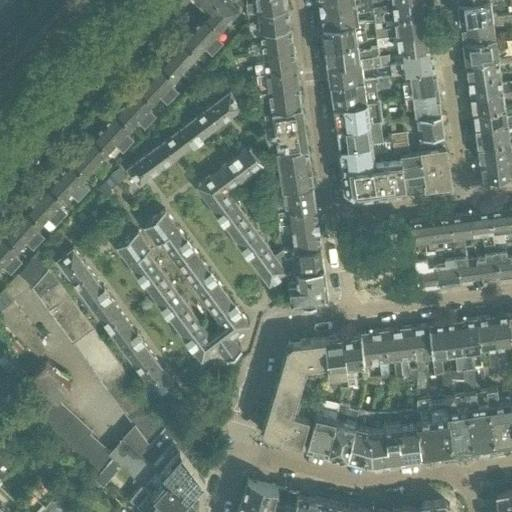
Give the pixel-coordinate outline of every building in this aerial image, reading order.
[(195,0),(207,10),(217,0),(195,0)] [(229,0),(217,0),(207,10),(205,14),(221,29),(239,9),(229,0)] [(248,13),(257,12),(288,7),(286,0),(256,0),(256,2),(247,4),(248,13)] [(370,0),(320,7),(323,26),(358,21),(357,11),(373,8),(372,5),(371,0),(370,0)] [(401,0),(372,5),(373,8),(374,19),(374,21),(384,19),(382,11),(392,10),(394,18),(427,13),(425,0),(401,0)] [(457,0),(460,20),(496,15),(496,11),(492,11),(491,3),(502,1),(502,0),(457,0)] [(250,33),(256,32),(290,27),(288,7),(257,12),(259,22),(249,24),(250,33)] [(376,28),(376,36),(429,29),(427,13),(394,18),(395,26),(376,28)] [(460,20),(463,39),(495,35),(494,24),(506,22),(505,22),(511,20),(511,13),(496,15),(460,20)] [(205,14),(194,25),(219,48),(224,42),(216,35),(221,29),(205,14)] [(323,26),(325,43),(357,39),(356,31),(370,29),(371,37),(376,36),(376,28),(374,21),(374,19),(358,21),(323,26)] [(194,25),(183,37),(199,52),(204,47),(212,55),(219,48),(194,25)] [(252,44),(254,53),(293,47),(290,27),(256,32),(257,37),(261,36),(262,43),(252,44)] [(376,36),(378,45),(397,43),(398,52),(399,52),(432,48),(429,29),(376,36)] [(463,39),(465,59),(511,51),(511,44),(496,47),(495,35),(463,39)] [(183,37),(171,50),(196,72),(201,67),(193,59),(199,52),(183,37)] [(325,43),(327,62),(379,55),(378,45),(372,46),(372,48),(358,50),(357,39),(325,43)] [(254,53),(257,73),(296,67),(293,47),(254,53)] [(400,62),(391,64),(390,64),(391,75),(409,72),(435,69),(432,48),(399,52),(400,62)] [(171,50),(160,62),(177,77),(182,71),(190,79),(196,72),(171,50)] [(511,51),(465,59),(468,77),(500,72),(500,64),(504,63),(504,62),(511,60),(511,51)] [(390,64),(391,64),(389,54),(379,55),(327,62),(330,83),(364,78),(362,68),(390,64)] [(160,62),(149,74),(174,97),(179,91),(171,83),(177,77),(160,62)] [(257,73),(259,92),(299,86),(296,67),(257,73)] [(435,69),(409,72),(410,80),(402,81),(404,94),(438,90),(435,69)] [(468,77),(470,93),(511,87),(511,78),(505,80),(505,82),(502,82),(500,72),(468,77)] [(149,74),(138,86),(154,101),(159,96),(168,104),(174,97),(149,74)] [(330,83),(333,104),(378,98),(376,87),(389,85),(387,75),(375,77),(364,78),(330,83)] [(138,86),(126,98),(151,122),(157,116),(148,107),(154,101),(138,86)] [(259,92),(262,112),(301,106),(299,86),(259,92)] [(511,87),(470,93),(473,110),(505,106),(504,96),(511,95),(511,87)] [(230,91),(205,109),(217,125),(242,106),(243,107),(244,106),(243,104),(242,105),(232,91),(233,91),(231,89),(229,91),(230,91)] [(413,106),(415,114),(440,110),(438,90),(404,94),(405,103),(406,107),(413,106)] [(333,104),(336,125),(369,121),(381,119),(385,118),(382,97),(378,98),(333,104)] [(126,98),(115,111),(131,126),(137,120),(146,128),(151,122),(126,98)] [(262,112),(265,133),(304,128),(301,106),(262,112)] [(473,110),(475,126),(511,120),(511,113),(506,115),(505,106),(473,110)] [(205,109),(187,123),(200,140),(204,137),(203,136),(217,125),(205,109)] [(440,110),(415,114),(416,114),(420,140),(427,139),(426,134),(434,133),(434,136),(438,135),(438,132),(443,132),(440,110)] [(115,111),(104,123),(129,147),(135,140),(126,132),(131,126),(115,111)] [(336,125),(339,145),(382,139),(380,129),(383,129),(381,119),(369,121),(336,125)] [(511,120),(475,126),(477,144),(511,139),(511,120)] [(104,123),(92,135),(109,151),(115,144),(123,152),(129,147),(104,123)] [(187,123),(157,145),(169,161),(193,142),(195,144),(200,140),(187,123)] [(265,136),(267,151),(307,146),(304,128),(265,133),(264,134),(265,136)] [(392,138),(395,157),(402,156),(407,189),(427,186),(421,149),(410,150),(407,129),(392,133),(392,138)] [(420,143),(421,149),(427,186),(451,183),(445,146),(443,132),(438,132),(438,135),(434,136),(435,141),(420,143)] [(92,135),(82,147),(107,170),(112,164),(104,156),(109,151),(92,135)] [(381,159),(395,157),(392,138),(382,139),(339,145),(342,164),(381,159)] [(511,139),(477,144),(480,161),(511,156),(511,139)] [(169,161),(157,145),(129,166),(129,165),(127,166),(128,168),(139,181),(138,182),(139,184),(141,183),(140,182),(169,161)] [(237,154),(233,157),(247,175),(261,165),(262,165),(264,164),(262,162),(251,148),(252,147),(250,145),(249,146),(249,147),(238,155),(237,154)] [(277,169),(278,171),(310,166),(307,146),(267,151),(268,156),(276,155),(278,169),(277,169)] [(82,147),(70,159),(87,175),(93,169),(101,177),(107,170),(82,147)] [(402,156),(395,157),(381,159),(386,191),(407,189),(402,156)] [(511,156),(480,161),(482,178),(511,174),(511,156)] [(216,170),(216,171),(228,187),(230,188),(247,175),(233,157),(228,161),(229,161),(218,170),(217,169),(216,170)] [(70,159),(59,171),(84,195),(90,188),(82,181),(87,175),(70,159)] [(381,159),(342,164),(345,188),(355,196),(386,191),(381,159)] [(272,188),(272,191),(312,185),(310,166),(278,171),(278,173),(280,187),(272,188)] [(104,192),(126,176),(120,167),(111,174),(100,186),(104,192)] [(59,171),(48,183),(64,199),(70,193),(78,201),(84,195),(59,171)] [(197,186),(208,201),(228,187),(216,171),(198,184),(197,184),(196,185),(197,187),(197,186)] [(48,183),(37,195),(62,218),(67,213),(59,205),(64,199),(48,183)] [(275,207),(275,211),(315,205),(312,185),(272,191),(274,202),(283,200),(284,205),(275,207)] [(216,214),(220,219),(238,206),(230,196),(233,194),(230,188),(228,187),(208,201),(208,202),(208,203),(209,203),(217,214),(216,214)] [(37,195),(26,208),(42,223),(47,218),(55,225),(62,218),(37,195)] [(275,211),(279,231),(318,226),(315,205),(275,211)] [(224,222),(232,233),(249,221),(238,206),(220,219),(223,223),(224,222)] [(511,220),(511,207),(491,210),(495,242),(505,241),(503,228),(506,228),(508,240),(511,239),(511,220)] [(26,208),(14,220),(39,243),(44,237),(36,229),(42,223),(26,208)] [(145,225),(156,241),(177,226),(165,210),(166,210),(165,208),(163,209),(164,210),(146,223),(145,223),(143,224),(145,226),(145,225)] [(491,210),(470,212),(473,232),(482,231),(483,244),(495,242),(491,210)] [(470,212),(450,215),(454,248),(465,247),(463,233),(473,232),(470,212)] [(450,215),(431,218),(435,249),(444,248),(444,250),(454,248),(450,215)] [(411,220),(415,254),(426,252),(426,251),(435,249),(431,218),(411,220)] [(14,220),(4,232),(20,247),(25,242),(33,249),(39,243),(14,220)] [(240,247),(243,251),(261,238),(249,221),(232,233),(231,234),(232,236),(233,235),(241,246),(240,247)] [(163,243),(172,254),(190,241),(186,237),(185,237),(178,228),(179,227),(178,226),(177,227),(177,226),(156,241),(160,246),(163,243)] [(279,231),(281,249),(282,251),(291,249),(321,245),(318,226),(279,231)] [(118,245),(129,261),(150,246),(139,230),(138,228),(136,229),(137,230),(118,243),(116,244),(117,246),(118,245)] [(4,232),(0,235),(0,250),(17,267),(22,261),(14,253),(20,247),(4,232)] [(257,268),(258,269),(275,257),(274,255),(261,238),(243,251),(247,256),(248,255),(256,266),(255,267),(256,268),(257,268)] [(505,241),(495,242),(499,274),(511,271),(511,239),(508,240),(505,241)] [(172,254),(184,271),(201,259),(192,246),(193,245),(190,241),(172,254)] [(499,274),(495,242),(483,244),(485,255),(476,257),(479,276),(499,274)] [(58,260),(75,284),(92,272),(74,247),(75,247),(74,245),(72,247),(58,257),(56,258),(58,260)] [(283,259),(285,269),(323,264),(321,245),(291,249),(292,257),(283,259)] [(137,273),(140,278),(159,264),(150,253),(154,250),(150,246),(129,261),(130,262),(129,262),(130,263),(131,263),(138,273),(137,273)] [(465,247),(454,248),(459,279),(479,276),(476,257),(476,256),(467,258),(466,247),(465,247)] [(445,260),(437,261),(440,281),(459,279),(454,248),(444,250),(445,260)] [(286,272),(285,269),(283,259),(282,251),(281,249),(274,255),(275,257),(258,269),(268,282),(267,283),(269,285),(270,283),(284,273),(286,272)] [(0,250),(0,273),(1,273),(0,271),(0,268),(2,266),(10,274),(17,267),(0,250)] [(21,269),(34,286),(51,268),(48,265),(37,251),(21,269)] [(426,252),(415,254),(419,284),(440,281),(437,261),(428,263),(426,252)] [(184,271),(196,287),(214,274),(210,269),(209,270),(202,260),(203,260),(202,258),(201,259),(184,271)] [(144,281),(153,294),(171,281),(159,264),(140,278),(143,282),(144,281)] [(285,269),(286,272),(290,301),(328,296),(323,264),(285,269)] [(34,286),(40,295),(59,281),(51,268),(34,286)] [(75,284),(89,303),(107,290),(104,286),(103,287),(92,272),(75,284)] [(196,287),(207,302),(224,290),(216,279),(217,278),(214,274),(196,287)] [(40,295),(46,304),(66,290),(59,281),(40,295)] [(161,306),(164,310),(183,297),(171,281),(153,294),(154,296),(155,295),(162,305),(161,306)] [(0,292),(0,310),(14,301),(4,288),(0,292)] [(46,304),(53,313),(73,299),(66,290),(46,304)] [(89,303),(104,323),(121,311),(110,296),(111,295),(107,290),(89,303)] [(207,302),(220,319),(220,320),(238,306),(234,302),(233,303),(225,292),(226,292),(225,290),(224,290),(207,302)] [(168,314),(177,326),(194,313),(183,297),(164,310),(167,315),(168,314)] [(53,313),(60,322),(79,308),(73,299),(53,313)] [(0,310),(0,319),(3,322),(20,310),(14,301),(0,310)] [(220,320),(233,337),(234,335),(248,324),(248,325),(250,324),(249,322),(248,323),(240,312),(241,311),(238,306),(220,320)] [(60,322),(67,332),(86,318),(79,308),(60,322)] [(3,322),(12,331),(27,319),(20,310),(3,322)] [(104,323),(122,348),(140,335),(137,331),(136,331),(121,311),(104,323)] [(185,339),(188,344),(207,330),(206,329),(194,313),(177,326),(176,326),(177,328),(178,328),(186,338),(185,339)] [(511,337),(509,313),(493,315),(499,364),(508,362),(506,346),(511,345),(511,337)] [(493,315),(476,317),(479,350),(488,349),(490,361),(488,361),(489,365),(499,364),(493,315)] [(461,319),(467,368),(473,367),(474,367),(472,351),(479,350),(476,317),(461,319)] [(67,332),(73,341),(93,327),(86,318),(67,332)] [(12,331),(20,339),(31,330),(32,330),(34,329),(27,319),(12,331)] [(206,329),(207,330),(219,347),(228,359),(229,358),(228,357),(240,349),(240,350),(242,348),(233,337),(220,320),(220,319),(206,329)] [(446,321),(449,354),(456,353),(458,369),(462,369),(467,368),(461,319),(446,321)] [(434,372),(442,371),(444,371),(442,355),(449,354),(446,321),(429,324),(432,352),(434,372)] [(423,354),(432,352),(429,324),(412,326),(416,356),(418,368),(419,373),(424,373),(427,373),(426,363),(424,363),(423,354)] [(412,326),(398,328),(404,375),(418,374),(419,373),(418,368),(410,368),(408,357),(416,356),(412,326)] [(73,341),(80,350),(99,336),(93,327),(73,341)] [(398,328),(384,329),(388,360),(394,359),(396,376),(404,375),(398,328)] [(384,329),(361,332),(366,363),(379,361),(381,378),(390,377),(388,360),(384,329)] [(31,330),(20,339),(38,356),(46,348),(32,330),(31,330)] [(207,330),(188,344),(191,348),(192,347),(200,358),(200,359),(201,360),(202,359),(202,358),(217,347),(218,348),(219,347),(207,330)] [(361,332),(343,335),(349,381),(357,380),(355,364),(366,363),(361,332)] [(122,348),(137,369),(154,356),(143,341),(144,340),(140,335),(122,348)] [(343,335),(325,337),(329,372),(340,371),(341,382),(349,381),(343,335)] [(80,350),(87,359),(106,345),(99,336),(80,350)] [(301,442),(305,444),(320,397),(299,391),(303,377),(304,377),(306,370),(325,368),(326,375),(329,372),(325,337),(288,341),(261,431),(301,443),(301,442)] [(87,359),(94,369),(113,355),(106,345),(87,359)] [(94,369),(100,378),(119,364),(113,355),(94,369)] [(154,356),(137,369),(155,392),(154,392),(156,394),(158,393),(157,392),(171,382),(171,383),(173,381),(172,379),(171,380),(154,356)] [(34,379),(57,400),(57,399),(71,385),(46,362),(32,377),(34,379)] [(100,378),(107,387),(126,373),(119,364),(100,378)] [(465,390),(474,446),(495,443),(487,391),(480,392),(479,383),(475,384),(473,367),(467,368),(462,369),(465,390)] [(442,371),(445,401),(453,449),(474,446),(465,390),(462,369),(458,369),(444,371),(442,371)] [(107,387),(114,397),(133,383),(126,373),(107,387)] [(114,397),(120,406),(140,392),(133,383),(114,397)] [(487,391),(495,443),(511,441),(511,413),(509,397),(499,398),(497,386),(496,386),(495,385),(486,386),(487,391)] [(0,412),(11,400),(0,389),(0,412)] [(120,406),(127,415),(146,401),(140,392),(120,406)] [(305,444),(327,450),(335,417),(339,402),(320,397),(305,444)] [(417,399),(417,408),(417,417),(417,420),(422,454),(453,449),(445,401),(431,403),(431,397),(417,399)] [(41,416),(49,424),(66,407),(57,399),(57,400),(41,416)] [(127,415),(133,423),(134,424),(153,410),(146,401),(127,415)] [(327,450),(347,455),(355,423),(357,417),(358,410),(348,408),(349,405),(339,402),(335,417),(327,450)] [(49,424),(58,432),(74,414),(66,407),(49,424)] [(359,407),(358,410),(357,417),(355,423),(347,455),(364,460),(370,427),(371,412),(371,410),(359,407)] [(417,408),(399,410),(399,417),(405,456),(422,454),(417,420),(417,417),(417,408)] [(122,437),(131,445),(140,434),(160,420),(153,410),(134,424),(133,423),(122,437)] [(399,410),(385,411),(384,425),(389,459),(405,456),(399,417),(399,410)] [(370,427),(364,460),(371,461),(389,459),(384,425),(385,411),(375,411),(371,412),(370,427)] [(58,432),(67,440),(83,423),(74,414),(58,432)] [(165,427),(179,446),(190,460),(198,454),(190,443),(191,442),(173,418),(165,425),(165,427)] [(141,453),(150,443),(165,427),(165,425),(160,420),(140,434),(131,445),(141,453)] [(67,440),(75,448),(90,433),(90,434),(92,431),(83,423),(67,440)] [(73,450),(82,458),(98,441),(90,434),(90,433),(75,448),(73,450)] [(116,454),(176,511),(189,511),(198,503),(190,496),(159,468),(154,464),(151,461),(141,453),(131,445),(122,437),(112,448),(118,453),(116,454)] [(82,458),(90,466),(106,449),(98,441),(82,458)] [(141,453),(151,461),(159,452),(150,443),(141,453)] [(159,468),(190,496),(205,480),(190,460),(179,446),(159,468)] [(90,466),(98,474),(99,474),(108,463),(112,457),(116,454),(118,453),(112,448),(109,451),(106,449),(90,466)] [(0,475),(13,462),(0,450),(0,475)] [(159,452),(151,461),(154,464),(163,455),(159,452)] [(142,507),(147,511),(176,511),(116,454),(112,457),(121,465),(142,484),(130,498),(142,507)] [(99,474),(98,474),(94,478),(103,485),(121,465),(112,457),(108,463),(99,474)] [(35,511),(55,491),(40,477),(35,482),(38,485),(26,498),(28,501),(26,503),(31,508),(29,510),(26,507),(24,510),(16,503),(7,511),(35,511)] [(325,511),(329,500),(299,492),(295,505),(275,498),(278,487),(247,479),(242,496),(291,511),(325,511)] [(0,511),(7,511),(16,503),(17,501),(0,485),(0,511)] [(511,511),(511,489),(496,492),(499,511),(511,511)] [(35,511),(64,511),(70,506),(71,505),(56,490),(55,491),(35,511)] [(291,511),(242,496),(236,511),(291,511)] [(450,511),(449,503),(444,499),(422,502),(418,510),(417,511),(450,511)] [(346,511),(348,505),(329,500),(325,511),(346,511)]
